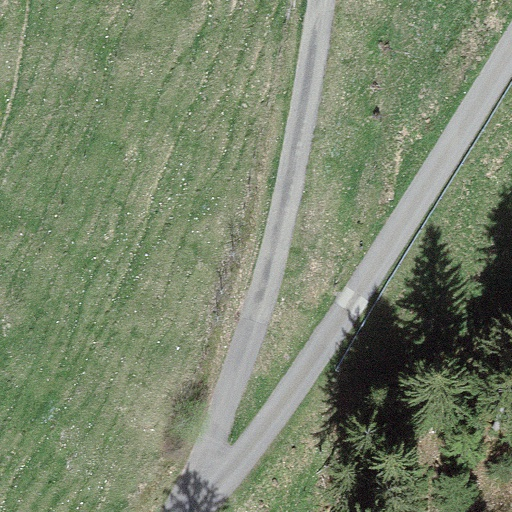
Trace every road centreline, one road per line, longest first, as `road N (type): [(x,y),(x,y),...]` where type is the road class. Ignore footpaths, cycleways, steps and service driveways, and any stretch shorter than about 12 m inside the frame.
road 1 (unclassified): [(186,511),(511,34)]
road 2 (track): [(180,511),(270,256),(316,0)]
